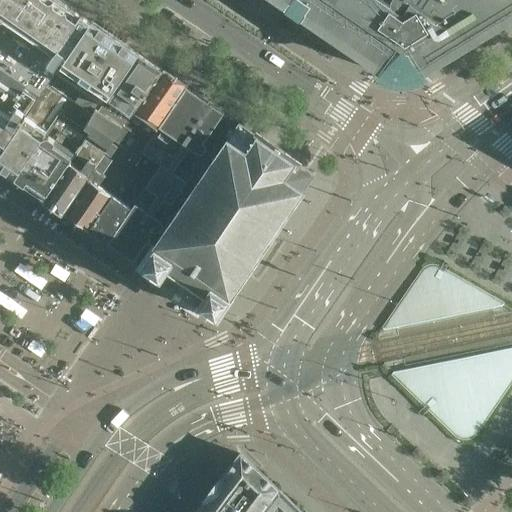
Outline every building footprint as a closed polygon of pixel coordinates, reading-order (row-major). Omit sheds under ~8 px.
[(63,62),(90,21),(81,15),(81,14),(59,0),(0,0),(0,153),(21,122),(63,62)] [(511,0),(273,0),(284,8),(283,9),(299,19),(300,18),(380,73),(383,70),(384,68),(388,70),(391,72),(395,73),(398,73),(401,73),(405,73),(409,73),(411,72),(414,71),(416,70),(418,68),(420,72),(419,72),(420,75),(421,74),(421,75),(423,73),(432,67),(432,68),(435,66),(435,65),(453,54),(454,54),(457,53),(456,52),(457,52),(458,52),(460,51),(460,50),(478,39),(479,38),(479,39),(482,37),(481,37),(483,36),(483,37),(485,35),(486,35),(485,34),(503,23),(503,24),(504,23),(505,23),(507,22),(506,22),(508,21),(510,20),(511,19),(510,19),(511,17),(511,0)] [(110,94),(138,54),(91,21),(91,22),(90,21),(63,62),(110,94)] [(123,128),(162,70),(155,65),(138,54),(110,94),(99,111),(123,128)] [(89,229),(141,152),(186,86),(162,70),(123,128),(105,154),(65,212),(89,229)] [(290,208),(302,191),(302,190),(313,174),(297,163),(298,162),(256,132),(255,134),(239,123),(236,128),(235,127),(231,132),(222,126),(219,130),(214,126),(224,112),(186,86),(141,152),(160,164),(108,241),(134,259),(154,229),(155,230),(156,230),(158,230),(159,230),(160,229),(161,228),(162,227),(162,226),(162,225),(163,223),(162,222),(162,221),(161,220),(161,219),(153,214),(163,199),(179,209),(154,245),(153,245),(150,250),(151,250),(144,260),(144,259),(140,265),(156,277),(154,280),(160,284),(164,278),(161,276),(166,269),(204,294),(199,301),(196,300),(192,306),(198,310),(200,307),(217,318),(221,312),(220,311),(227,301),(227,302),(230,297),(252,264),(255,261),(254,260),(263,248),(261,247),(266,240),(268,241),(276,229),(279,226),(278,225),(290,208)] [(45,199),(85,140),(105,154),(123,128),(99,111),(96,109),(84,127),(61,111),(43,137),(14,178),(45,199)] [(0,168),(14,178),(43,137),(21,122),(0,153),(0,168)] [(65,212),(105,154),(85,140),(45,199),(65,212)] [(107,242),(108,241),(160,164),(141,152),(89,229),(107,242)] [(502,306),(445,269),(440,266),(439,266),(436,265),(433,264),(430,265),(427,265),(426,266),(424,267),(423,269),(421,271),(382,328),(385,330),(502,306)] [(477,434),(511,382),(511,348),(393,372),(391,375),(425,406),(427,409),(454,435),(457,437),(460,439),(462,439),(465,440),(467,439),(468,439),(470,439),(471,438),(472,438),(474,436),(476,435),(477,434)] [(302,511),(287,497),(278,489),(241,454),(222,479),(221,478),(204,500),(205,501),(196,511),(302,511)]
